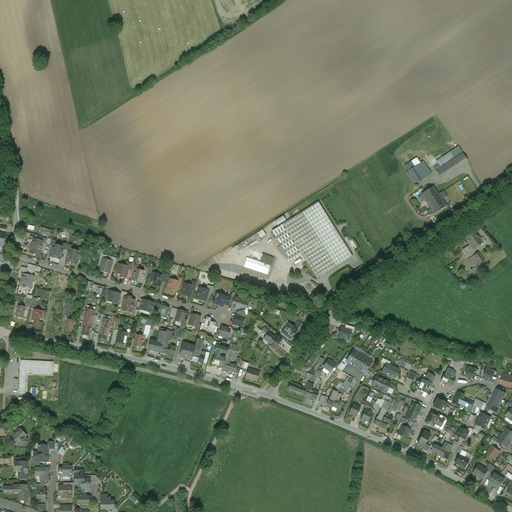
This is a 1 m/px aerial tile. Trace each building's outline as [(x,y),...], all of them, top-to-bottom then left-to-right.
[(448,153),(436,162),(439,165),(434,168),(441,178),(467,161),(458,147),(448,153)] [(417,158),(405,166),(408,171),(416,166),(420,172),(427,168),(423,161),(420,163),(417,158)] [(420,172),(416,166),(408,171),(407,173),(415,185),(431,174),(427,168),(420,172)] [(422,195),(430,207),(434,214),(446,206),(440,198),(440,197),(438,194),(433,187),(422,195)] [(430,207),(422,195),(417,198),(425,210),(430,207)] [(318,202),(272,231),(291,262),(302,255),(317,279),(352,257),(318,202)] [(263,230),(235,247),(239,252),(266,235),(263,230)] [(474,231),(465,238),(473,250),(483,243),(474,231)] [(40,241),(34,239),(32,246),(41,249),(43,243),(43,242),(40,241)] [(354,250),(358,248),(353,239),(349,241),(354,250)] [(56,245),(54,244),(53,247),(50,257),(55,258),(59,246),(56,245)] [(41,249),(32,246),(30,253),(36,255),(39,256),(40,255),(41,249)] [(62,247),(59,246),(55,258),(60,260),(63,250),(64,247),(62,247)] [(72,249),(70,249),(69,252),(66,261),(71,263),(75,250),(72,249)] [(78,251),(75,250),(71,263),(76,264),(79,255),(80,252),(78,251)] [(478,253),(474,256),(479,263),(484,260),(478,253)] [(247,259),(244,267),(267,274),(272,258),(263,255),(261,263),(247,259)] [(107,260),(103,259),(102,260),(99,271),(109,274),(112,263),(112,262),(107,260)] [(125,266),(118,264),(117,269),(119,270),(117,274),(121,275),(121,277),(126,278),(127,274),(128,270),(129,267),(125,266)] [(137,270),(135,269),(134,271),(131,280),(137,282),(140,271),(137,270)] [(143,271),(140,271),(137,282),(142,283),(145,274),(146,272),(143,271)] [(161,276),(153,273),(151,278),(153,278),(152,280),(153,282),(154,282),(153,285),(159,287),(160,284),(161,283),(162,281),(163,276),(161,276)] [(34,276),(22,274),(20,285),(32,287),(34,276)] [(177,282),(170,280),(167,290),(172,291),(173,292),(174,292),(176,292),(178,284),(179,282),(177,282)] [(86,290),(92,292),(95,283),(89,281),(86,290)] [(191,286),(185,284),(182,295),(190,297),(192,290),(193,286),(191,286)] [(206,290),(200,288),(199,293),(198,293),(197,295),(198,296),(199,297),(199,300),(205,302),(207,294),(208,291),(206,290)] [(121,294),(112,292),(112,291),(111,291),(110,291),(109,291),(108,291),(107,295),(109,295),(109,296),(108,297),(108,298),(109,299),(112,300),(111,302),(119,305),(120,297),(121,294)] [(216,293),(214,300),(213,301),(212,302),(213,304),(223,307),(223,304),(226,296),(216,293)] [(128,297),(127,299),(124,298),(122,311),(132,313),(135,300),(131,299),(131,298),(128,297)] [(249,302),(234,297),(233,303),(231,308),(236,310),(237,307),(240,308),(245,307),(247,307),(249,302)] [(153,303),(142,300),(142,303),(140,310),(151,313),(153,303)] [(169,308),(160,305),(157,316),(166,319),(169,308)] [(25,307),(18,306),(15,317),(23,319),(24,312),(25,312),(25,311),(27,312),(27,309),(27,308),(25,307)] [(61,308),(52,306),(50,314),(51,314),(48,324),(56,326),(55,326),(57,318),(59,319),(60,315),(59,315),(60,314),(61,308)] [(95,308),(87,306),(84,321),(92,322),(94,312),(95,308)] [(44,311),(34,309),(32,321),(39,322),(41,315),(43,315),(44,311)] [(185,312),(178,310),(175,321),(181,323),(182,323),(183,319),(185,312)] [(200,317),(191,314),(188,325),(196,327),(197,327),(198,325),(200,317)] [(237,315),(235,316),(233,324),(242,327),(245,316),(241,315),(237,315)] [(111,318),(103,316),(101,327),(110,329),(111,327),(109,327),(111,318)] [(213,332),(214,326),(215,323),(214,323),(210,322),(211,320),(211,319),(207,318),(205,324),(204,327),(204,329),(207,330),(207,331),(213,332)] [(129,325),(124,324),(124,327),(131,329),(133,320),(130,319),(129,324),(129,325)] [(76,322),(66,320),(67,320),(64,331),(72,333),(72,332),(73,325),(75,325),(76,322)] [(118,323),(115,322),(113,328),(113,330),(116,331),(117,326),(120,327),(121,324),(118,324),(118,323)] [(25,334),(31,336),(33,325),(28,323),(25,334)] [(93,325),(84,323),(81,335),(89,336),(90,329),(91,329),(92,329),(93,325)] [(297,330),(289,324),(282,332),(290,339),(297,330)] [(227,328),(221,326),(218,336),(222,337),(222,336),(228,338),(229,334),(230,332),(227,328)] [(110,329),(101,327),(98,339),(106,340),(107,333),(108,333),(109,333),(110,329)] [(157,342),(151,341),(149,350),(161,353),(163,345),(166,333),(167,328),(166,330),(165,333),(160,332),(157,342)] [(172,333),(167,331),(167,329),(167,328),(166,333),(163,345),(167,346),(169,340),(170,340),(172,333)] [(180,329),(177,328),(174,337),(181,339),(183,329),(180,328),(180,329)] [(345,329),(341,328),(338,338),(346,341),(348,337),(350,338),(351,332),(352,331),(345,329)] [(157,331),(153,330),(150,329),(148,336),(155,338),(157,331)] [(128,333),(118,331),(116,342),(123,344),(125,336),(127,337),(128,333)] [(145,337),(136,335),(133,346),(141,348),(142,341),(143,341),(143,340),(145,341),(145,337)] [(281,340),(275,335),(274,337),(272,340),(278,345),(281,340)] [(197,340),(195,347),(192,360),(203,363),(205,356),(201,355),(202,354),(203,352),(199,351),(200,347),(202,348),(203,341),(197,340)] [(278,345),(272,340),(269,343),(268,345),(275,350),(277,348),(276,347),(278,345)] [(230,345),(224,343),(222,350),(224,351),(223,354),(227,355),(230,345)] [(183,344),(180,357),(192,360),(195,347),(183,344)] [(236,347),(230,345),(227,355),(231,356),(232,353),(234,354),(236,347)] [(171,347),(169,347),(167,354),(174,356),(176,347),(171,346),(171,347)] [(354,350),(351,355),(350,355),(349,356),(349,357),(347,360),(346,362),(347,363),(350,364),(351,362),(352,363),(358,353),(354,350)] [(358,353),(352,363),(353,364),(352,366),(355,368),(363,356),(358,353)] [(220,357),(216,367),(222,369),(227,355),(223,354),(221,357),(220,357)] [(231,356),(227,355),(222,369),(234,373),(237,365),(230,363),(231,360),(230,360),(231,356)] [(363,356),(355,368),(359,370),(360,368),(361,369),(367,359),(363,356)] [(455,365),(450,376),(454,378),(462,359),(458,358),(455,365)] [(367,359),(361,369),(362,370),(361,372),(364,374),(367,370),(368,369),(369,368),(369,367),(372,362),(367,359)] [(26,394),(26,373),(54,374),(54,361),(20,360),(19,393),(26,394)] [(405,364),(403,362),(400,360),(398,365),(410,371),(412,366),(406,363),(405,364)] [(332,363),(328,361),(323,367),(330,372),(334,368),(335,365),(332,363)] [(450,363),(446,374),(450,376),(455,365),(450,363)] [(386,364),(382,373),(395,379),(399,370),(386,364)] [(477,370),(467,367),(465,374),(466,375),(466,377),(474,379),(475,376),(475,375),(475,374),(477,374),(478,370),(477,370),(477,372),(477,370)] [(258,372),(248,369),(245,378),(253,381),(256,380),(258,372)] [(437,373),(430,369),(428,373),(435,377),(437,373)] [(497,372),(490,370),(485,369),(483,376),(485,376),(484,378),(492,381),(494,375),(495,376),(497,372)] [(435,377),(428,373),(426,376),(424,375),(422,379),(425,381),(432,384),(435,377)] [(446,374),(444,373),(441,381),(447,383),(450,376),(446,374)] [(420,380),(408,374),(407,378),(417,383),(418,380),(420,381),(420,380)] [(509,376),(503,374),(500,384),(506,386),(509,376)] [(354,379),(349,376),(344,383),(350,388),(352,385),(351,384),(354,379)] [(454,378),(450,376),(447,383),(452,386),(455,379),(454,378)] [(376,377),(373,386),(380,389),(383,380),(376,377)] [(417,383),(407,378),(403,386),(404,386),(404,385),(409,387),(409,388),(409,387),(408,386),(409,384),(415,386),(416,386),(417,383)] [(383,380),(380,389),(387,392),(391,384),(383,380)] [(432,384),(425,381),(424,383),(423,386),(429,389),(430,389),(432,384)] [(296,385),(290,383),(288,390),(293,392),(296,385)] [(339,390),(338,393),(337,394),(340,395),(343,396),(344,393),(346,393),(350,388),(344,383),(340,389),(339,390)] [(304,388),(296,385),(293,392),(305,396),(307,389),(304,388)] [(429,389),(423,386),(421,389),(420,391),(427,394),(429,389)] [(310,390),(307,389),(305,396),(310,398),(313,391),(310,390)] [(318,393),(311,390),(313,391),(310,398),(316,400),(318,393)] [(505,394),(497,390),(494,396),(502,400),(505,394)] [(464,395),(457,392),(455,398),(462,401),(463,398),(464,395)] [(327,398),(321,395),(319,402),(324,404),(327,398)] [(396,401),(400,402),(404,404),(407,398),(399,395),(396,401)] [(502,400),(494,396),(491,402),(499,406),(502,400)] [(330,398),(329,397),(327,405),(332,407),(335,400),(330,398)] [(396,401),(392,398),(390,403),(389,406),(392,408),(397,410),(400,402),(396,401)] [(462,401),(455,398),(452,403),(459,407),(460,404),(462,401)] [(443,402),(437,399),(433,407),(443,412),(447,404),(443,403),(443,402)] [(484,403),(475,399),(474,403),(473,406),(476,408),(481,410),(484,403)] [(338,401),(335,400),(332,407),(338,409),(341,402),(338,401)] [(382,408),(378,418),(377,417),(374,424),(379,427),(382,420),(389,406),(390,403),(385,401),(382,408)] [(467,404),(462,401),(460,404),(466,406),(465,409),(468,411),(471,405),(467,404)] [(499,406),(491,402),(489,407),(488,409),(490,410),(497,413),(499,406)] [(421,407),(413,403),(409,411),(417,414),(418,414),(421,407)] [(353,405),(349,414),(356,417),(359,409),(360,407),(353,405)] [(389,406),(382,420),(385,421),(388,415),(389,416),(392,408),(389,406)] [(372,412),(366,409),(361,421),(364,422),(365,421),(368,422),(372,412)] [(409,411),(409,410),(403,422),(405,423),(407,420),(413,423),(414,423),(418,414),(417,414),(409,411)] [(491,418),(481,413),(478,419),(488,424),(491,418)] [(437,417),(431,414),(427,424),(433,427),(434,424),(441,427),(443,421),(444,420),(437,418),(437,417)] [(488,424),(478,419),(475,425),(476,425),(481,428),(485,430),(488,424)] [(385,421),(382,420),(379,427),(385,429),(387,424),(388,422),(385,421)] [(403,427),(402,426),(398,434),(407,439),(409,433),(410,430),(411,430),(403,427)] [(468,432),(460,428),(456,435),(464,439),(464,438),(465,438),(466,436),(468,432)] [(27,436),(20,429),(15,434),(12,437),(14,436),(15,437),(15,440),(18,443),(18,446),(27,446),(27,439),(25,437),(27,436)] [(511,432),(507,429),(502,435),(510,441),(511,438),(511,432)] [(424,432),(422,436),(421,436),(419,440),(417,444),(424,448),(425,444),(430,435),(424,432)] [(510,441),(502,435),(498,440),(498,441),(501,443),(507,448),(509,445),(508,445),(508,443),(510,441)] [(498,440),(494,437),(492,440),(495,442),(499,445),(501,443),(498,441),(498,440)] [(499,445),(495,442),(492,446),(498,451),(501,447),(499,445)] [(440,447),(434,444),(431,451),(437,454),(439,450),(438,450),(440,447)] [(37,454),(36,452),(33,452),(34,460),(38,460),(38,462),(40,462),(47,462),(48,461),(48,449),(48,446),(40,446),(38,446),(38,457),(37,457),(37,454)] [(492,446),(486,454),(494,460),(500,452),(498,451),(492,446)] [(448,451),(445,449),(442,456),(447,459),(450,452),(448,451)] [(469,460),(459,455),(455,463),(465,468),(469,460)] [(27,462),(16,462),(16,470),(20,470),(20,479),(27,479),(27,462)] [(490,464),(486,470),(488,471),(491,473),(495,468),(490,464)] [(69,467),(69,465),(66,465),(66,466),(63,466),(63,469),(58,469),(58,473),(60,473),(60,477),(64,477),(64,476),(70,476),(70,472),(72,472),(72,467),(69,467)] [(486,470),(478,465),(473,473),(483,479),(488,471),(486,470)] [(511,473),(511,467),(509,465),(502,473),(506,476),(509,473),(511,475),(511,473)] [(48,468),(35,468),(35,476),(40,476),(40,481),(44,481),(48,481),(48,468)] [(84,474),(79,474),(79,470),(74,470),(74,485),(82,485),(82,493),(87,493),(90,493),(90,479),(84,479),(84,474)] [(500,476),(495,473),(489,483),(494,486),(500,476)] [(92,480),(98,485),(102,481),(95,475),(92,480)] [(500,476),(494,486),(499,489),(505,479),(500,476)] [(28,486),(13,486),(13,487),(10,487),(10,491),(13,491),(13,492),(19,492),(19,501),(28,501),(28,486)] [(63,487),(59,487),(59,496),(62,496),(62,497),(65,497),(65,498),(71,498),(71,487),(63,487)] [(44,488),(36,488),(37,498),(41,498),(41,499),(46,499),(45,488),(44,488)] [(82,493),(74,493),(74,497),(77,497),(77,504),(78,504),(78,502),(83,502),(83,508),(90,508),(90,496),(87,496),(87,493),(82,493)] [(107,498),(101,498),(101,509),(111,508),(111,509),(112,510),(113,511),(114,511),(115,511),(116,511),(117,510),(117,509),(117,508),(117,507),(116,506),(115,506),(114,505),(114,502),(111,502),(110,498),(107,498)]
